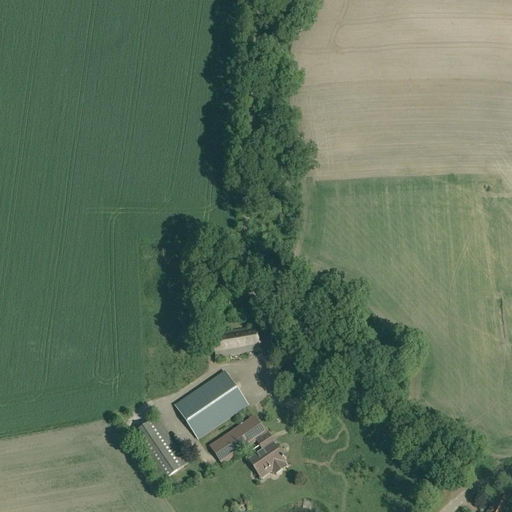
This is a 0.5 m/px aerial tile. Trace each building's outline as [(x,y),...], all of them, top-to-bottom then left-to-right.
[(216,357),(259,350),(256,327),(213,335),(216,357)] [(198,440),(242,410),(248,406),(225,372),(175,406),(198,440)] [(308,403),(313,414),(322,409),(320,407),(335,399),(330,391),(308,403)] [(262,480),(272,473),(274,475),(287,467),(284,463),(285,462),(254,417),(210,447),(222,465),(258,440),(265,450),(249,461),(262,480)] [(162,481),(187,464),(156,419),(131,436),(162,481)] [(511,505),(511,496),(497,490),(486,511),(508,511),(509,511),(506,509),(508,504),(511,506),(511,505)]
